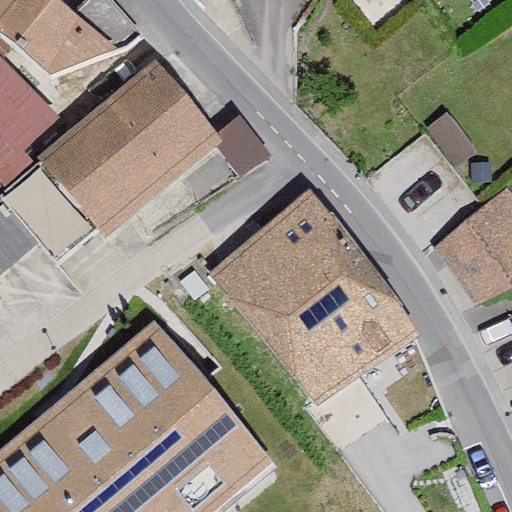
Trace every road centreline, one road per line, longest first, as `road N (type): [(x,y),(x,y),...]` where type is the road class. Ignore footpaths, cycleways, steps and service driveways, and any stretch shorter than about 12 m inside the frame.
road 1 (residential): [(291,160),(362,232),(433,333),(511,490)]
road 2 (residential): [(291,160),(0,383)]
road 3 (residential): [(150,0),(291,160)]
